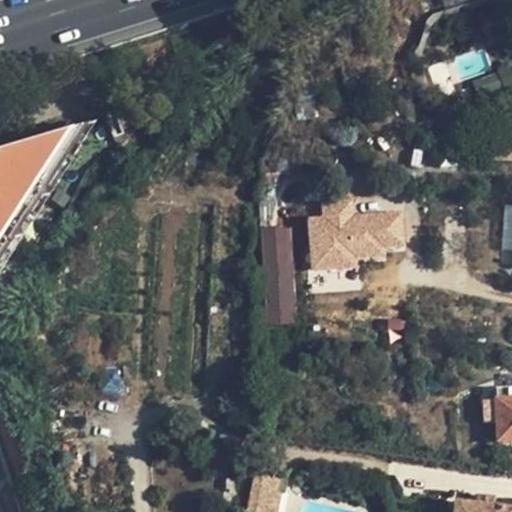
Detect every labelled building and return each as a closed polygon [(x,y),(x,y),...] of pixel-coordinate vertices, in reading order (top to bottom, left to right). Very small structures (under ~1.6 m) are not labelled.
[(441,0),(446,10),(471,0),(441,0)] [(511,151),(511,125),(511,133),(494,133),(492,152),(511,151)] [(445,152),(469,153),(469,134),(445,133),(445,152)] [(62,134),(0,154),(0,246),(2,243),(16,240),(13,226),(30,202),(44,200),(41,185),(67,148),(62,134)] [(492,159),(511,159),(511,151),(492,152),(492,159)] [(400,194),(292,199),(294,241),(402,237),(400,194)] [(258,200),(267,380),(300,378),(294,241),(292,199),(258,200)] [(511,389),(496,390),(497,401),(497,423),(497,441),(511,440),(511,389)] [(482,423),(497,423),(497,401),(482,401),(482,423)] [(254,476),(252,487),(280,491),(282,481),(254,476)] [(152,503),(173,502),(173,477),(151,477),(152,503)] [(276,511),(280,491),(252,487),(246,511),(276,511)] [(482,501),(484,491),(467,488),(465,498),(482,501)] [(501,511),(503,504),(482,501),(465,498),(444,494),(440,511),(501,511)]
